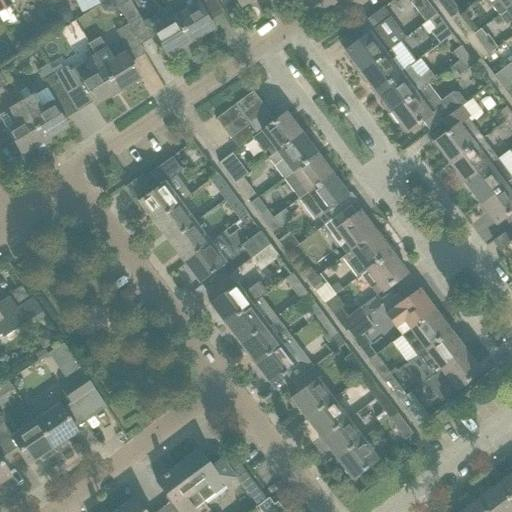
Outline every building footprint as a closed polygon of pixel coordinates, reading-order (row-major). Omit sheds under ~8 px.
[(9,0),(0,0),(0,12),(13,6),(9,0)] [(128,24),(127,24),(140,45),(155,36),(167,56),(189,43),(168,7),(142,22),(129,0),(128,0),(118,7),(128,24)] [(178,0),(168,7),(189,43),(212,30),(197,5),(205,0),(178,0)] [(425,23),(428,21),(436,15),(432,10),(424,0),(412,0),(409,2),(421,18),(425,23)] [(435,0),(450,20),(458,14),(459,14),(460,13),(450,0),(435,0)] [(491,6),(498,16),(505,10),(511,4),(511,0),(497,0),(498,1),(491,6)] [(511,19),(511,4),(505,10),(498,16),(505,25),(511,19)] [(450,20),(465,40),(474,33),(459,14),(458,14),(450,20)] [(428,21),(434,30),(430,33),(438,45),(451,35),(436,15),(428,21)] [(144,53),(140,45),(127,24),(115,32),(132,60),(144,53)] [(389,49),(405,37),(398,28),(387,37),(378,26),(344,51),(344,52),(345,51),(352,61),(350,62),(352,64),(350,65),(357,73),(356,74),(357,75),(389,50),(389,49)] [(474,33),(465,40),(481,60),(488,54),(479,41),(485,36),(480,29),(474,33)] [(87,44),(93,55),(94,54),(116,92),(139,79),(124,54),(114,60),(100,37),(87,44)] [(452,52),(458,61),(467,55),(460,46),(452,52)] [(373,93),(410,66),(400,53),(395,57),(389,50),(357,75),(357,74),(364,83),(365,82),(366,83),(368,82),(375,91),(373,93)] [(94,54),(93,55),(83,61),(91,74),(79,81),(94,106),(116,92),(94,54)] [(467,55),(458,61),(452,66),(459,75),(473,64),(467,55)] [(386,114),(387,115),(427,85),(435,79),(429,71),(430,71),(420,58),(410,66),(373,93),(374,94),(376,92),(383,101),(381,103),(382,104),(380,105),(387,114),(386,114)] [(511,61),(493,76),(503,90),(511,82),(511,61)] [(66,67),(54,74),(66,94),(78,87),(66,67)] [(46,88),(20,102),(43,141),(65,128),(51,104),(66,94),(54,74),(42,81),(46,88)] [(510,99),(511,97),(511,82),(503,90),(510,99)] [(429,132),(442,122),(462,107),(461,106),(465,104),(458,93),(452,93),(440,101),(427,85),(387,115),(388,115),(394,124),(396,122),(397,124),(399,123),(406,132),(405,133),(421,121),(429,132)] [(252,91),(234,104),(241,115),(259,101),(252,91)] [(241,115),(249,124),(266,111),(259,101),(241,115)] [(43,141),(20,102),(7,109),(15,124),(6,129),(11,137),(13,142),(10,144),(16,155),(20,152),(21,155),(35,146),(38,152),(46,146),(43,141)] [(215,119),(223,129),(241,115),(234,104),(215,119)] [(434,143),(450,163),(482,139),(483,139),(468,119),(470,117),(462,107),(442,122),(449,131),(433,143),(433,144),(434,143)] [(497,113),(504,122),(511,115),(506,107),(497,113)] [(249,124),(256,134),(274,121),(266,111),(249,124)] [(266,150),(270,156),(299,134),(285,115),(286,114),(285,113),(274,121),(256,134),(252,138),(263,152),(266,150)] [(223,129),(230,139),(249,124),(241,115),(223,129)] [(237,149),(252,138),(256,134),(249,124),(230,139),(237,149)] [(6,129),(0,132),(0,143),(11,137),(6,129)] [(268,159),(282,178),(315,154),(299,134),(270,156),(271,156),(268,159)] [(450,163),(464,183),(497,159),(482,139),(450,163)] [(282,178),(297,199),(330,175),(315,154),(282,178)] [(189,195),(175,176),(181,171),(180,170),(171,157),(142,179),(152,192),(137,202),(152,223),(178,203),(179,203),(189,195)] [(218,163),(234,184),(242,178),(226,157),(218,163)] [(464,183),(480,204),(511,179),(497,159),(464,183)] [(209,180),(224,200),(232,194),(217,174),(209,180)] [(330,175),(297,199),(314,220),(347,195),(346,194),(345,195),(330,175)] [(242,178),(234,184),(246,201),(255,195),(242,178)] [(511,225),(511,179),(480,204),(495,223),(493,224),(494,225),(504,218),(510,227),(511,225)] [(232,194),(224,200),(239,221),(247,215),(232,194)] [(152,223),(167,243),(193,223),(179,203),(178,203),(152,223)] [(272,218),(264,224),(271,234),(291,219),(284,209),(272,218)] [(257,215),(264,224),(272,218),(266,210),(257,215)] [(340,248),(344,254),(373,233),(359,213),(360,213),(359,212),(346,221),(340,213),(323,226),(330,235),(335,231),(344,244),(340,248)] [(167,243),(183,263),(209,243),(193,223),(167,243)] [(240,246),(249,258),(268,243),(259,232),(240,246)] [(356,257),(366,270),(389,253),(373,233),(344,254),(350,262),(356,257)] [(209,243),(183,263),(198,283),(224,263),(209,243)] [(268,243),(249,258),(260,271),(278,257),(268,243)] [(370,288),(376,296),(406,273),(405,273),(404,273),(389,253),(366,270),(366,271),(359,275),(370,288)] [(301,274),(308,283),(316,276),(310,268),(301,274)] [(283,280),(298,300),(307,294),(292,274),(283,280)] [(308,283),(323,303),(334,294),(326,283),(322,285),(316,276),(308,283)] [(209,304),(224,325),(250,305),(250,306),(261,298),(267,293),(258,282),(242,294),(235,285),(209,304)] [(10,293),(17,303),(26,297),(20,287),(10,293)] [(379,307),(401,336),(433,312),(418,292),(419,291),(418,290),(402,302),(396,294),(383,304),(379,306),(379,307)] [(298,300),(313,320),(321,314),(307,294),(298,300)] [(366,317),(379,307),(379,306),(383,304),(376,296),(347,317),(340,308),(343,307),(335,295),(334,294),(323,303),(345,332),(365,316),(366,317)] [(0,335),(1,335),(3,338),(41,312),(32,298),(16,308),(8,296),(0,301),(0,335)] [(224,325),(239,345),(275,317),(261,298),(250,306),(250,305),(224,325)] [(416,356),(426,350),(425,349),(448,332),(433,312),(401,336),(416,356)] [(321,314),(313,320),(336,350),(344,344),(321,314)] [(373,327),(366,317),(365,316),(345,332),(352,343),(373,327)] [(239,345),(254,365),(280,345),(290,337),(275,317),(239,345)] [(429,366),(434,374),(463,352),(448,332),(425,349),(426,350),(434,362),(429,366)] [(280,345),(254,365),(269,385),(295,365),(280,345)] [(360,352),(366,361),(375,354),(368,346),(360,352)] [(43,349),(34,354),(37,359),(46,353),(43,349)] [(463,352),(434,374),(435,374),(425,381),(440,402),(480,372),(479,371),(478,372),(463,352)] [(343,359),(359,379),(366,373),(351,353),(343,359)] [(375,354),(366,361),(382,382),(391,375),(375,354)] [(290,399),(305,419),(331,400),(317,381),(320,380),(312,368),(312,367),(303,374),(292,383),(299,392),(290,399)] [(359,379),(373,399),(381,393),(366,373),(359,379)] [(84,374),(60,390),(70,404),(93,389),(84,374)] [(7,381),(0,385),(0,395),(1,396),(12,388),(7,381)] [(391,392),(397,401),(405,395),(399,386),(391,392)] [(380,425),(389,419),(388,419),(396,413),(381,393),(373,399),(382,411),(374,417),(380,425)] [(47,412),(34,420),(53,448),(76,432),(51,395),(41,402),(40,403),(47,412)] [(405,395),(397,401),(404,411),(412,405),(405,395)] [(305,419),(320,439),(346,420),(331,400),(305,419)] [(388,419),(389,419),(404,439),(411,434),(396,413),(388,419)] [(11,436),(10,437),(17,447),(28,464),(38,458),(41,463),(55,453),(52,448),(53,448),(34,420),(11,436)] [(320,439),(335,459),(361,440),(346,420),(320,439)] [(361,440),(335,459),(350,479),(376,460),(361,440)] [(196,452),(176,467),(203,502),(214,494),(235,478),(256,506),(265,499),(233,456),(224,463),(220,458),(209,467),(196,450),(195,451),(196,452)] [(0,483),(10,477),(0,462),(0,483)] [(170,502),(160,510),(161,511),(189,511),(203,502),(176,467),(166,475),(166,474),(162,477),(163,478),(157,482),(156,481),(155,482),(170,502)] [(511,472),(495,486),(511,508),(511,472)] [(511,511),(511,508),(495,486),(475,501),(483,511),(511,511)] [(132,500),(116,511),(161,511),(160,510),(157,511),(142,511),(132,498),(131,499),(132,500)] [(483,511),(475,501),(459,511),(483,511)]
